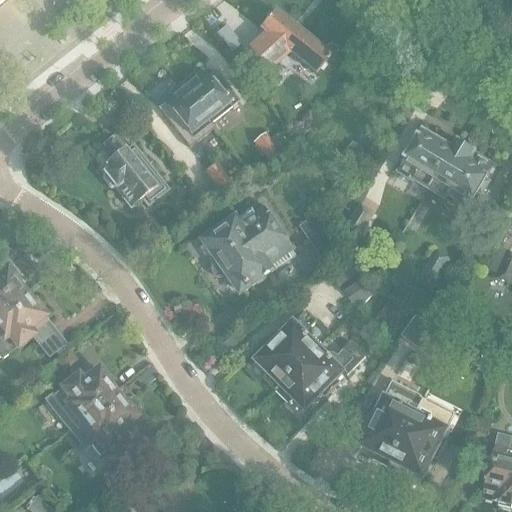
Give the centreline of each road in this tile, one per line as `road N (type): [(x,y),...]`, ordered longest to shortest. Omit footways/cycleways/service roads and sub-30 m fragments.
road 1 (residential): [(323,511),(250,459),(108,265),(0,185)]
road 2 (residential): [(179,0),(0,146)]
